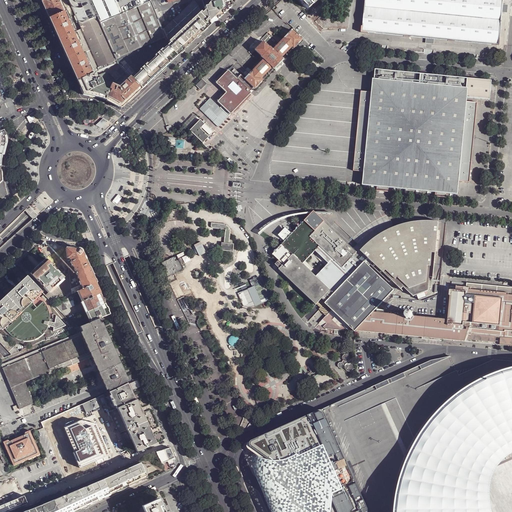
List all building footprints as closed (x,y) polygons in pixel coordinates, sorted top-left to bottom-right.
[(46,11),(49,18),(64,12),(58,0),(42,0),(42,2),(46,11)] [(151,61),(167,46),(169,44),(167,39),(166,40),(162,30),(156,16),(152,8),(149,0),(68,0),(78,22),(81,23),(96,16),(117,63),(124,60),(126,63),(137,74),(151,61)] [(176,56),(210,25),(205,10),(202,13),(201,11),(200,12),(198,5),(194,0),(162,30),(166,40),(167,39),(169,44),(167,46),(176,56)] [(230,7),(228,0),(203,0),(206,9),(205,10),(210,25),(230,7)] [(300,0),(305,5),(305,6),(306,7),(307,6),(309,9),(313,4),(313,3),(316,0),(300,0)] [(366,0),(364,31),(500,42),(503,10),(507,10),(507,0),(366,0)] [(158,6),(152,8),(156,16),(161,14),(158,6)] [(64,12),(49,18),(59,39),(77,31),(67,10),(66,11),(64,12)] [(87,52),(68,60),(72,70),(77,81),(98,71),(117,63),(96,16),(81,23),(78,22),(81,29),(77,31),(87,52)] [(279,42),(273,50),(270,47),(264,41),(264,40),(255,49),(261,55),(261,56),(264,58),(244,78),(253,87),(254,88),(256,86),(256,87),(257,86),(257,85),(260,82),(261,82),(261,81),(262,80),(261,78),(272,67),(274,69),(283,60),(281,57),(292,46),(294,48),(296,46),(297,45),(300,42),(301,41),(302,39),(292,30),(279,42)] [(77,31),(59,39),(61,45),(62,48),(68,60),(87,52),(77,31)] [(271,34),(264,41),(270,47),(273,50),(279,42),(271,34)] [(161,71),(176,56),(167,46),(151,61),(161,71)] [(281,57),(283,60),(295,48),(294,48),(292,46),(281,57)] [(141,89),(161,71),(151,61),(137,74),(132,79),(141,89)] [(121,67),(117,63),(98,71),(105,89),(108,91),(104,100),(110,102),(112,103),(118,107),(120,109),(141,89),(132,79),(121,67)] [(126,63),(121,67),(132,79),(137,74),(126,63)] [(261,78),(262,80),(263,80),(274,69),(272,67),(261,78)] [(253,87),(244,78),(235,69),(231,73),(229,70),(217,82),(227,93),(218,101),(221,104),(222,106),(231,115),(233,113),(251,94),(252,93),(250,91),(253,87)] [(467,79),(377,69),(376,79),(374,79),(373,92),(362,91),(354,171),(364,172),(362,185),(377,187),(377,191),(388,192),(389,188),(435,192),(435,197),(446,198),(447,193),(458,195),(459,181),(469,182),(477,103),(467,102),(467,98),(468,88),(467,88),(467,79)] [(105,89),(98,71),(77,81),(83,93),(83,94),(87,94),(89,95),(97,97),(104,100),(108,91),(105,89)] [(204,77),(198,83),(202,88),(208,82),(204,77)] [(468,88),(467,98),(489,100),(491,81),(467,79),(467,88),(468,88)] [(252,95),(251,94),(233,113),(234,114),(252,95)] [(231,115),(222,106),(221,108),(229,116),(231,115)] [(211,107),(202,118),(214,129),(224,118),(211,107)] [(214,133),(205,124),(204,122),(201,119),(190,130),(203,143),(206,141),(214,133)] [(285,242),(272,255),(282,265),(277,270),(316,307),(322,300),(326,304),(364,265),(359,260),(362,257),(314,211),(312,213),(292,234),(285,242)] [(370,248),(363,254),(374,265),(372,266),(390,283),(391,281),(401,290),(404,288),(414,297),(429,291),(430,277),(434,277),(438,226),(429,225),(420,225),(410,227),(401,229),(393,233),(384,237),(377,242),(370,248)] [(229,244),(224,243),(221,243),(221,251),(233,252),(233,244),(229,244)] [(60,246),(46,258),(56,268),(67,258),(66,248),(60,246)] [(80,249),(66,248),(67,258),(69,258),(83,289),(96,283),(82,251),(82,250),(80,249)] [(56,268),(46,258),(38,265),(30,272),(30,273),(48,292),(64,277),(56,268)] [(69,258),(67,258),(69,273),(72,294),(77,292),(79,291),(83,289),(69,258)] [(173,267),(169,259),(161,263),(164,268),(165,267),(167,272),(166,272),(168,277),(174,274),(171,268),(173,267)] [(185,267),(182,261),(173,265),(176,271),(185,267)] [(364,265),(326,304),(355,331),(394,291),(365,262),(364,265)] [(246,273),(245,271),(244,270),(242,269),(240,269),(238,270),(237,271),(237,273),(237,275),(238,277),(240,278),(242,278),(244,277),(245,275),(246,273)] [(48,292),(45,295),(52,303),(67,296),(72,294),(69,273),(64,278),(64,277),(48,292)] [(33,282),(27,276),(22,281),(28,287),(33,282)] [(270,299),(260,276),(252,280),(262,303),(270,299)] [(22,281),(0,301),(0,329),(4,326),(31,301),(42,291),(33,282),(28,287),(22,281)] [(101,293),(96,283),(83,289),(79,291),(83,301),(101,293)] [(406,315),(384,314),(384,318),(385,318),(385,324),(388,325),(388,329),(388,333),(425,337),(440,339),(444,339),(465,341),(466,339),(468,334),(501,337),(500,345),(511,345),(511,287),(500,286),(499,286),(498,287),(498,288),(497,292),(482,291),(483,286),(483,285),(481,284),(469,283),(467,283),(467,287),(456,286),(456,290),(450,289),(449,294),(450,294),(451,295),(448,319),(413,316),(412,316),(412,317),(412,318),(411,319),(410,319),(409,319),(408,319),(407,318),(406,318),(406,317),(406,316),(406,315)] [(106,304),(101,293),(83,301),(88,312),(106,304)] [(68,299),(54,305),(61,312),(76,305),(72,298),(74,298),(72,294),(67,296),(68,299)] [(31,301),(4,326),(6,330),(9,333),(14,337),(16,338),(18,339),(25,340),(26,341),(31,340),(32,340),(36,339),(38,338),(43,334),(44,333),(48,325),(50,322),(50,318),(49,312),(49,310),(47,305),(44,302),(37,307),(31,301)] [(205,304),(197,301),(195,309),(202,312),(205,304)] [(110,313),(106,304),(88,312),(92,321),(99,318),(110,313)] [(355,331),(326,304),(325,304),(331,311),(319,324),(324,329),(343,330),(342,334),(349,335),(349,331),(355,331)] [(384,318),(384,314),(382,313),(374,313),(357,330),(388,333),(388,329),(384,329),(385,324),(385,318),(384,318)] [(50,322),(48,325),(54,326),(53,330),(66,325),(56,315),(55,319),(52,318),(50,318),(50,322)] [(69,320),(76,328),(79,327),(75,318),(69,320)] [(90,322),(80,326),(83,332),(81,333),(81,334),(82,336),(84,340),(85,340),(86,343),(88,347),(87,347),(90,353),(92,358),(94,357),(95,359),(98,366),(101,373),(104,379),(107,386),(109,390),(110,393),(117,390),(128,384),(127,382),(125,378),(122,371),(119,365),(116,358),(113,352),(110,345),(107,338),(104,331),(101,324),(99,318),(92,321),(90,322)] [(19,351),(2,333),(0,334),(0,341),(12,354),(19,351)] [(81,334),(81,333),(2,365),(15,397),(20,410),(34,404),(25,383),(50,372),(51,375),(54,374),(55,373),(92,358),(90,353),(87,347),(88,347),(86,343),(85,340),(84,340),(82,336),(81,334)] [(442,376),(440,361),(456,354),(434,357),(406,369),(407,371),(410,370),(410,372),(417,371),(419,370),(424,370),(424,368),(427,368),(431,366),(433,371),(434,374),(437,373),(436,363),(442,376)] [(511,511),(511,372),(505,373),(483,383),(461,397),(440,415),(419,445),(404,481),(399,511),(511,511)] [(135,400),(128,384),(117,390),(110,393),(113,401),(117,408),(119,407),(135,400)] [(110,393),(105,395),(108,403),(112,401),(112,402),(113,401),(110,393)] [(224,398),(237,426),(244,422),(231,394),(224,398)] [(105,395),(83,405),(86,413),(108,403),(105,395)] [(136,400),(135,400),(119,407),(117,408),(119,412),(121,412),(127,426),(126,426),(127,430),(129,434),(130,433),(136,447),(135,448),(137,452),(138,451),(155,444),(156,443),(155,439),(153,440),(147,426),(148,425),(147,422),(145,418),(144,418),(137,404),(139,404),(137,400),(136,400)] [(112,410),(117,408),(113,401),(112,402),(112,401),(108,403),(110,406),(112,410)] [(369,511),(369,508),(323,409),(248,443),(247,443),(247,444),(246,444),(246,445),(246,446),(246,447),(275,469),(276,469),(277,469),(278,470),(279,470),(280,469),(295,463),(295,462),(296,461),(295,461),(293,455),(305,451),(304,450),(307,449),(309,455),(302,458),(301,458),(301,459),(304,467),(302,468),(303,469),(312,466),(315,474),(307,478),(321,511),(369,511)] [(82,420),(64,428),(75,452),(74,453),(80,468),(110,455),(97,424),(82,420)] [(8,440),(3,442),(14,467),(40,455),(30,430),(25,433),(25,435),(10,441),(8,440)] [(175,458),(170,448),(163,450),(156,452),(162,464),(174,459),(175,458)] [(31,506),(20,509),(11,511),(73,511),(136,483),(160,472),(162,464),(156,452),(31,506)] [(0,477),(10,473),(5,465),(3,467),(0,469),(0,477)] [(136,483),(73,511),(79,511),(159,475),(160,472),(136,483)] [(262,472),(261,472),(260,472),(259,473),(259,474),(259,475),(275,511),(300,511),(292,493),(264,473),(263,472),(262,472)] [(0,511),(6,511),(16,508),(28,503),(24,496),(17,499),(0,506),(0,511)] [(164,511),(159,500),(143,507),(144,511),(164,511)]
